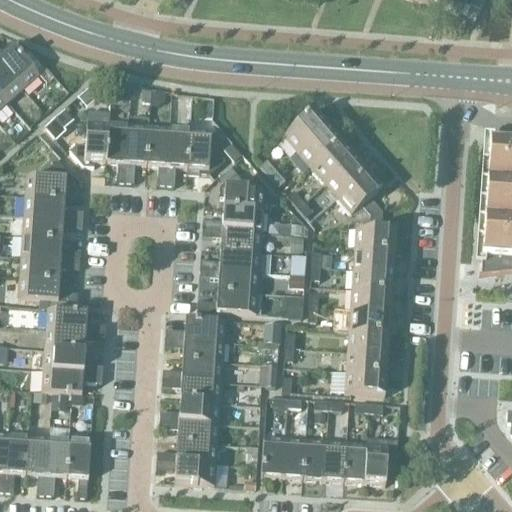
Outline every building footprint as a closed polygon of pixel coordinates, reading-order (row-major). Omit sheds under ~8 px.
[(467,0),(428,0),(426,6),(460,20),(467,0)] [(481,5),(473,2),(470,10),(478,13),(481,5)] [(0,55),(0,69),(22,95),(38,81),(33,75),(22,62),(12,51),(3,59),(0,55)] [(28,56),(22,62),(33,75),(40,70),(28,56)] [(0,69),(0,100),(7,108),(22,95),(0,69)] [(110,87),(110,97),(123,98),(123,88),(110,87)] [(142,94),(141,105),(149,106),(150,94),(142,94)] [(150,96),(150,110),(158,110),(163,106),(164,97),(150,96)] [(105,169),(108,129),(109,116),(87,114),(85,150),(76,149),(68,156),(83,172),(93,172),(93,168),(105,169)] [(282,141),(297,158),(326,131),(312,116),(282,141)] [(54,123),(45,131),(55,142),(65,134),(54,123)] [(116,188),(125,189),(128,130),(108,129),(105,169),(117,169),(116,188)] [(135,171),(146,171),(149,131),(128,130),(125,189),(133,189),(135,171)] [(157,191),(166,192),(170,133),(149,131),(146,171),(158,172),(157,191)] [(297,158),(310,173),(340,147),(326,131),(297,158)] [(170,133),(166,192),(174,192),(175,173),(188,174),(190,134),(170,133)] [(212,135),(190,134),(188,174),(199,174),(198,179),(210,180),(225,167),(218,159),(210,158),(212,135)] [(38,141),(32,146),(38,152),(44,147),(38,141)] [(482,260),(511,262),(511,147),(490,146),(482,260)] [(310,173),(324,188),(353,162),(340,147),(310,173)] [(231,148),(223,154),(234,166),(241,160),(231,148)] [(324,188),(337,203),(367,177),(353,162),(324,188)] [(260,173),(268,182),(275,176),(266,166),(260,173)] [(25,183),(24,199),(64,201),(65,193),(70,193),(71,182),(57,167),(49,173),(49,185),(25,183)] [(231,173),(218,184),(225,192),(220,191),(219,203),(224,203),(223,215),(262,218),(264,198),(248,197),(241,197),(242,185),(235,178),(231,173)] [(275,176),(268,182),(278,193),(285,187),(275,176)] [(361,211),(371,221),(384,217),(371,202),(381,193),(367,177),(337,203),(351,219),(361,211)] [(286,203),(295,213),(302,207),(293,196),(286,203)] [(24,199),(23,222),(82,226),(83,218),(63,216),(64,201),(24,199)] [(302,207),(295,213),(305,224),(312,217),(302,207)] [(203,225),(202,234),(261,237),(262,218),(223,215),(222,226),(203,225)] [(357,234),(356,254),(394,257),(396,236),(382,235),(384,217),(371,221),(370,234),(357,234)] [(23,222),(21,242),(62,245),(63,233),(81,235),(82,226),(23,222)] [(290,227),(289,238),(299,239),(300,228),(290,227)] [(221,244),(220,255),(260,258),(261,237),(202,234),(202,242),(221,244)] [(290,241),(289,253),(301,254),(303,243),(290,241)] [(21,242),(20,262),(79,266),(80,258),(61,257),(62,245),(21,242)] [(356,254),(354,275),(393,278),(394,257),(356,254)] [(200,266),(200,274),(258,278),(260,258),(220,255),(219,267),(200,266)] [(313,259),(312,272),(320,273),(321,259),(313,259)] [(290,260),(288,274),(302,275),(303,261),(290,260)] [(511,262),(482,260),(481,280),(477,280),(478,282),(487,280),(506,277),(511,277),(511,262)] [(20,262),(19,283),(59,286),(60,274),(78,275),(79,266),(20,262)] [(320,273),(312,272),(311,286),(319,287),(320,273)] [(218,284),(218,296),(257,299),(258,278),(200,274),(199,283),(218,284)] [(354,275),(353,296),(391,298),(393,278),(354,275)] [(290,280),(290,292),(302,293),(303,281),(290,280)] [(19,283),(18,303),(39,305),(58,306),(70,307),(76,307),(76,299),(58,298),(59,286),(19,283)] [(257,299),(218,296),(217,308),(197,306),(197,316),(256,320),(257,299)] [(353,296),(351,316),(390,319),(391,298),(353,296)] [(310,299),(309,314),(318,314),(319,300),(310,299)] [(282,300),(281,322),(301,323),(302,301),(282,300)] [(39,306),(39,314),(70,316),(70,308),(58,307),(39,306)] [(318,314),(309,314),(308,327),(317,327),(318,314)] [(47,315),(46,337),(104,340),(105,331),(86,330),(87,318),(47,315)] [(351,316),(350,337),(389,340),(390,319),(351,316)] [(165,335),(164,343),(224,347),(225,326),(185,323),(184,336),(165,335)] [(264,328),(263,349),(279,350),(280,330),(264,328)] [(46,337),(44,357),(84,359),(85,348),(104,349),(104,340),(46,337)] [(350,337),(348,358),(387,360),(389,340),(350,337)] [(286,339),(285,353),(294,353),(294,340),(286,339)] [(183,353),(182,365),(222,368),(224,347),(164,343),(164,352),(183,353)] [(294,353),(285,353),(284,367),(293,368),(294,353)] [(44,357),(43,377),(102,380),(102,372),(83,371),(84,359),(44,357)] [(348,358),(347,378),(386,381),(387,360),(348,358)] [(162,376),(162,384),(221,388),(222,368),(182,365),(181,377),(162,376)] [(265,371),(264,391),(275,392),(276,372),(265,371)] [(52,398),(66,399),(72,400),(81,400),(82,388),(101,389),(102,380),(43,377),(42,398),(47,398),(52,398)] [(386,381),(347,378),(345,400),(384,402),(386,381)] [(180,394),(180,406),(220,408),(221,388),(162,384),(161,393),(180,394)] [(283,384),(282,397),(290,398),(291,384),(283,384)] [(31,397),(31,405),(46,406),(47,398),(42,398),(31,397)] [(66,399),(52,398),(51,414),(65,415),(66,399)] [(72,400),(71,409),(78,409),(83,405),(83,400),(81,400),(72,400)] [(273,413),(286,413),(286,404),(273,404),(273,413)] [(286,404),(286,413),(300,414),(301,405),(286,404)] [(160,416),(159,425),(218,429),(220,408),(180,406),(179,418),(160,416)] [(314,415),(326,416),(327,407),(315,406),(314,415)] [(327,407),(326,416),(341,417),(342,408),(327,407)] [(354,418),(367,419),(368,410),(355,409),(354,418)] [(368,410),(367,419),(382,420),(382,411),(368,410)] [(314,417),(313,427),(324,428),(325,418),(314,417)] [(178,435),(177,447),(217,449),(218,429),(159,425),(159,434),(178,435)] [(49,443),(45,501),(54,502),(55,483),(67,484),(69,444),(69,434),(50,433),(49,443)] [(14,480),(26,481),(28,441),(8,440),(4,499),(13,499),(14,480)] [(37,501),(45,501),(49,443),(28,441),(26,481),(38,482),(37,501)] [(260,482),(281,484),(284,443),(263,442),(260,482)] [(365,450),(362,490),(384,491),(386,473),(394,474),(396,445),(366,442),(365,450)] [(281,484),(301,485),(304,445),(284,443),(281,484)] [(69,444),(67,484),(78,485),(77,503),(87,504),(91,445),(69,444)] [(301,485),(322,487),(324,447),(304,445),(301,485)] [(157,457),(156,466),(216,470),(217,449),(177,447),(176,458),(157,457)] [(322,487),(342,488),(345,448),(324,447),(322,487)] [(342,488),(362,490),(365,450),(345,448),(342,488)] [(156,466),(156,475),(175,476),(174,489),(214,491),(225,492),(226,470),(216,470),(156,466)]
